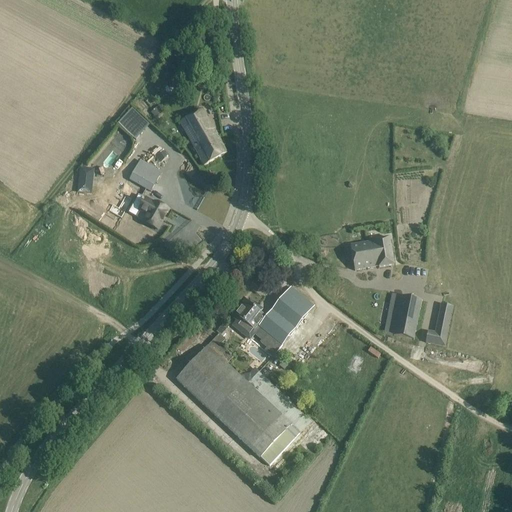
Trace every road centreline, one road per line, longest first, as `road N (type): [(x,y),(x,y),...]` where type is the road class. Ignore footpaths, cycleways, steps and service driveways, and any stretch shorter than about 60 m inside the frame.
road 1 (tertiary): [(11,511),(34,466),(212,268),(242,217)]
road 2 (residential): [(511,430),(458,402),(305,290),(289,254),(242,217)]
road 3 (tertiary): [(242,217),(250,154),(232,0)]
road 4 (track): [(425,511),(452,397),(481,381),(511,384)]
